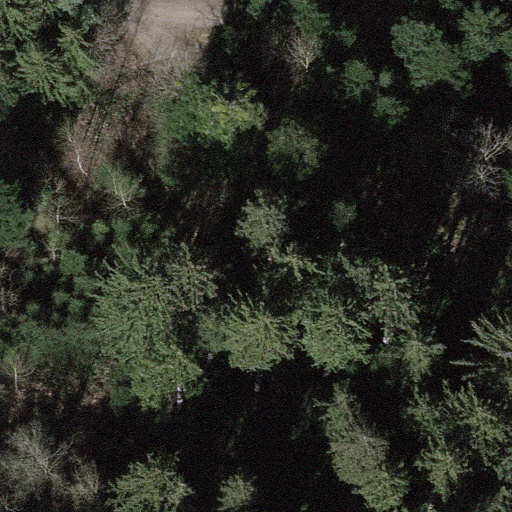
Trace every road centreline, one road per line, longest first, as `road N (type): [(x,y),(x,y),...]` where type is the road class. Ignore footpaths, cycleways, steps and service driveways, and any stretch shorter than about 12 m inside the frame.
road 1 (track): [(511,259),(215,98),(93,5)]
road 2 (track): [(255,0),(228,8),(89,0)]
